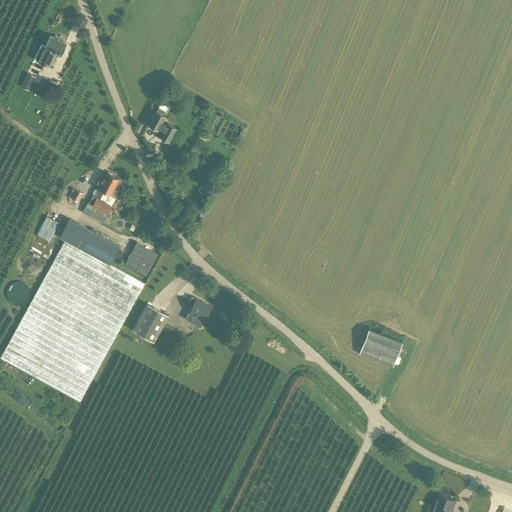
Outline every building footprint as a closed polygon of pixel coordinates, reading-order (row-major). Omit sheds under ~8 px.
[(60,54),(65,43),(49,36),(44,46),(40,44),(34,59),(45,64),(51,50),(60,54)] [(25,77),(22,84),(28,88),(32,80),(25,77)] [(167,125),(162,122),(165,116),(164,115),(166,112),(165,112),(159,108),(156,112),(148,125),(157,131),(158,130),(163,132),(160,138),(169,143),(176,129),(168,124),(167,125)] [(109,194),(118,178),(107,172),(103,180),(101,179),(89,202),(88,201),(82,211),(103,223),(111,206),(99,200),(104,191),(109,194)] [(78,202),(83,193),(75,189),(71,198),(78,202)] [(79,401),(93,376),(116,335),(144,283),(108,264),(118,246),(68,218),(59,236),(66,239),(58,253),(26,311),(1,358),(79,401)] [(43,224),(39,234),(45,237),(50,228),(43,224)] [(135,242),(124,263),(145,275),(157,254),(135,242)] [(204,320),(211,307),(191,296),(188,301),(193,303),(188,311),(189,312),(187,316),(188,320),(197,325),(200,324),(202,319),(204,320)] [(153,341),(167,315),(146,303),(132,330),(153,341)] [(392,364),(401,341),(368,329),(360,352),(392,364)] [(17,388),(12,394),(29,406),(33,400),(17,388)] [(440,493),(431,511),(450,511),(455,499),(447,496),(446,494),(443,493),(441,494),(440,493)]
